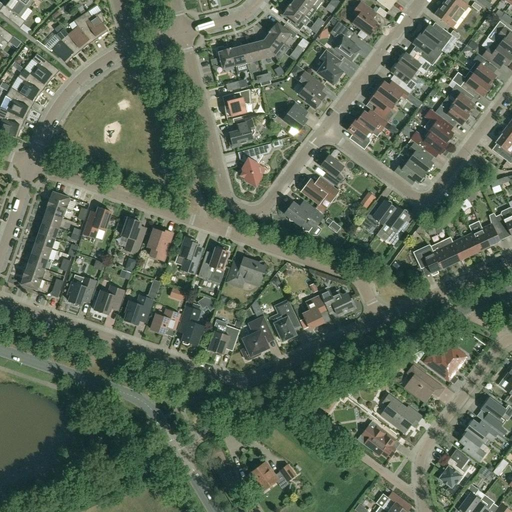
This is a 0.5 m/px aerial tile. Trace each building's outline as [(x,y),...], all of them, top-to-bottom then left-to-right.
[(20,17),(27,7),(17,0),(10,0),(8,3),(6,2),(0,9),(0,13),(20,28),(28,35),(31,31),(23,25),(25,21),(20,17)] [(304,16),(312,6),(303,0),(294,0),(291,5),(290,6),(304,16)] [(322,0),(303,0),(312,6),(316,9),(322,0)] [(389,11),(396,0),(377,0),(377,1),(389,11)] [(469,6),(460,0),(445,0),(442,4),(460,17),(469,6)] [(486,1),(483,6),(488,10),(492,5),(486,1)] [(331,13),(335,8),(329,3),(325,9),(331,13)] [(360,3),(352,14),(357,18),(353,23),(361,30),(357,35),(363,40),(364,38),(365,39),(368,35),(370,36),(378,25),(372,20),(376,15),(360,3)] [(481,8),(474,3),(471,7),(478,12),(481,8)] [(86,12),(81,4),(76,7),(82,15),(86,12)] [(460,17),(442,4),(434,15),(452,29),(460,17)] [(300,22),(304,16),(290,6),(291,5),(290,5),(283,14),(284,15),(283,16),(288,20),(287,23),(299,32),(304,25),(300,22)] [(387,13),(380,8),(376,12),(383,18),(387,14),(387,13)] [(495,15),(500,19),(503,14),(498,10),(495,15)] [(97,39),(108,32),(103,24),(104,23),(101,12),(92,18),(88,11),(86,12),(82,15),(81,16),(97,39)] [(503,14),(500,19),(506,23),(509,18),(503,14)] [(97,39),(81,16),(73,21),(77,27),(69,35),(68,35),(81,51),(88,45),(97,39)] [(318,18),(314,24),(320,28),(324,22),(318,18)] [(338,22),(330,33),(334,37),(336,40),(331,46),(335,49),(351,61),(359,50),(348,42),(352,36),(354,34),(338,22)] [(281,25),(280,26),(277,23),(276,25),(275,24),(268,33),(269,34),(269,33),(283,44),(289,36),(293,39),(297,34),(285,25),(283,27),(281,25)] [(316,34),(320,28),(314,24),(310,29),(316,34)] [(60,25),(55,30),(58,33),(63,29),(60,25)] [(17,49),(21,43),(0,26),(0,42),(3,39),(8,44),(9,43),(17,49)] [(445,46),(452,37),(452,36),(450,35),(442,29),(439,34),(428,26),(421,35),(421,36),(436,47),(437,48),(440,43),(445,46)] [(511,56),(511,41),(509,39),(511,34),(511,33),(504,28),(500,33),(495,29),(488,38),(493,42),(511,56)] [(72,58),(81,51),(68,35),(69,35),(63,29),(58,33),(56,35),(61,41),(52,50),(59,57),(66,64),(72,58)] [(453,31),(450,35),(452,36),(452,37),(457,40),(460,36),(453,31)] [(274,56),(283,44),(269,33),(269,34),(264,41),(274,56)] [(432,53),(436,47),(421,36),(421,35),(420,34),(412,44),(423,52),(420,57),(430,65),(437,56),(432,53)] [(473,49),(477,44),(472,40),(468,45),(473,49)] [(274,56),(264,41),(255,43),(259,60),(274,56)] [(511,57),(511,56),(493,42),(482,56),(491,63),(494,58),(506,66),(511,57)] [(259,60),(255,43),(243,46),(247,63),(259,60)] [(247,63),(243,46),(231,49),(230,50),(235,67),(247,63)] [(293,51),(299,56),(303,50),(297,46),(293,51)] [(235,67),(230,50),(231,49),(230,48),(219,51),(219,53),(218,53),(222,70),(235,67)] [(317,73),(333,85),(336,84),(338,81),(338,79),(343,72),(337,68),(342,62),(327,50),(320,59),(325,62),(317,73)] [(295,62),(299,56),(293,51),(289,57),(295,62)] [(51,80),(60,71),(37,54),(32,60),(38,65),(31,74),(30,74),(46,86),(51,80)] [(431,65),(430,65),(420,57),(416,62),(405,54),(404,55),(403,54),(402,54),(398,60),(398,61),(399,62),(398,63),(413,75),(417,71),(418,71),(424,75),(431,65)] [(496,76),(485,69),(489,64),(478,55),(473,62),(475,64),(469,71),(488,86),(489,86),(496,76)] [(410,79),(413,75),(398,63),(397,64),(396,64),(395,64),(391,70),(391,71),(392,72),(391,73),(402,81),(398,86),(409,94),(416,85),(411,80),(410,79)] [(299,75),(303,70),(296,65),(291,73),(294,76),(299,75)] [(39,95),(46,86),(30,74),(31,74),(24,69),(18,77),(24,82),(18,92),(35,102),(39,95)] [(488,86),(469,71),(464,78),(458,73),(452,81),(458,86),(466,92),(469,94),(473,89),(483,97),(490,87),(489,86),(488,86)] [(317,81),(305,72),(298,82),(305,87),(299,95),(305,100),(304,101),(315,109),(316,108),(318,108),(321,104),(320,102),(325,96),(319,91),(323,85),(317,81)] [(265,82),(270,81),(272,80),(270,73),(263,75),(265,82)] [(260,83),(265,82),(263,75),(256,77),(258,84),(260,83)] [(239,81),(240,88),(248,86),(246,80),(239,81)] [(228,91),(240,88),(239,81),(226,85),(228,91)] [(405,99),(409,94),(398,86),(392,81),(388,86),(384,82),(376,92),(394,105),(401,96),(405,99)] [(474,105),(463,97),(466,92),(458,86),(454,90),(452,89),(445,99),(467,115),(474,105)] [(29,112),(35,102),(18,92),(11,88),(6,96),(0,107),(7,111),(25,120),(29,112)] [(246,104),(249,104),(249,90),(228,95),(229,101),(227,102),(228,106),(225,106),(224,106),(225,109),(225,111),(225,114),(226,116),(226,118),(246,113),(246,104)] [(389,111),(394,105),(376,92),(369,102),(376,107),(373,112),(379,116),(387,123),(389,124),(391,120),(389,119),(393,115),(389,111)] [(467,115),(445,99),(434,113),(446,122),(450,117),(461,126),(469,116),(467,115)] [(303,118),(307,113),(295,104),(283,120),(292,127),(298,131),(306,120),(303,118)] [(35,105),(33,111),(43,113),(44,108),(35,105)] [(20,130),(25,120),(7,111),(0,107),(0,118),(3,120),(0,127),(0,132),(17,138),(20,130)] [(446,122),(434,113),(430,110),(425,118),(429,121),(424,128),(427,130),(445,144),(445,143),(448,140),(450,140),(453,137),(452,135),(452,134),(449,131),(453,127),(446,122)] [(381,130),(387,123),(379,116),(375,121),(364,112),(357,122),(356,122),(371,133),(372,133),(375,129),(378,131),(381,130)] [(252,137),(255,132),(252,120),(236,124),(238,131),(229,133),(231,141),(229,142),(231,148),(241,146),(240,144),(253,141),(252,137)] [(373,133),(372,133),(371,133),(356,122),(357,122),(355,120),(348,130),(359,139),(355,144),(364,150),(370,142),(369,139),(369,138),(373,133)] [(511,128),(508,126),(501,134),(511,142),(511,128)] [(292,127),(289,131),(294,135),(298,131),(292,127)] [(447,145),(445,143),(445,144),(427,130),(422,137),(416,132),(410,140),(433,157),(434,158),(438,153),(440,154),(440,153),(442,154),(445,151),(444,149),(447,145)] [(511,162),(511,142),(501,134),(495,143),(502,149),(498,155),(511,164),(511,162)] [(280,147),(279,140),(272,142),(274,148),(280,147)] [(429,162),(433,157),(410,140),(406,145),(410,148),(408,151),(413,155),(408,161),(425,174),(427,171),(430,170),(432,167),(432,165),(432,164),(429,162)] [(272,149),(270,144),(247,150),(249,157),(242,169),(243,172),(241,176),(244,178),(245,181),(256,187),(262,177),(262,176),(265,169),(259,165),(257,164),(262,155),(269,154),(272,149)] [(343,167),(328,156),(320,167),(330,174),(326,179),(336,187),(343,178),(338,174),(343,167)] [(425,174),(408,161),(404,167),(400,164),(394,173),(411,186),(415,181),(418,183),(419,182),(421,182),(423,179),(423,176),(425,174)] [(330,202),(338,192),(319,178),(315,184),(310,180),(302,192),(319,204),(324,198),(330,202)] [(67,209),(70,201),(68,200),(69,198),(53,192),(52,195),(51,194),(48,202),(67,209)] [(370,211),(377,198),(370,193),(362,206),(370,211)] [(467,199),(471,202),(476,198),(473,194),(467,199)] [(471,202),(467,199),(462,203),(466,207),(471,202)] [(385,224),(396,210),(395,209),(391,206),(391,205),(392,204),(391,203),(391,202),(390,201),(389,201),(388,201),(387,202),(386,202),(385,202),(375,215),(370,211),(360,224),(369,230),(372,226),(374,228),(379,222),(384,226),(385,224)] [(64,217),(67,209),(48,202),(45,210),(46,211),(46,213),(62,218),(63,216),(64,217)] [(322,230),(316,226),(323,217),(312,209),(304,202),(299,208),(293,203),(292,204),(287,206),(288,210),(285,214),(289,218),(289,221),(295,222),(301,226),(303,228),(303,231),(308,232),(309,235),(317,236),(322,230)] [(104,231),(111,212),(98,208),(94,221),(88,219),(82,234),(95,238),(98,229),(104,231)] [(398,229),(408,216),(407,215),(407,214),(407,213),(407,212),(407,211),(406,210),(405,210),(404,210),(403,210),(402,211),(397,208),(395,209),(396,210),(385,224),(390,228),(385,234),(389,236),(386,240),(393,246),(403,233),(398,229)] [(511,212),(510,209),(510,208),(501,212),(500,214),(501,215),(495,217),(502,233),(508,230),(511,237),(511,236),(511,212)] [(452,216),(456,219),(460,213),(456,210),(452,216)] [(59,229),(62,218),(46,213),(42,223),(59,229)] [(497,235),(502,233),(495,217),(493,214),(488,216),(490,225),(482,229),(490,247),(500,242),(497,235)] [(146,229),(139,227),(141,223),(135,220),(135,219),(134,218),(134,217),(133,217),(132,216),(131,217),(130,217),(129,218),(128,218),(122,236),(129,238),(125,250),(137,254),(146,229)] [(456,219),(452,216),(448,221),(452,224),(456,219)] [(490,247),(482,229),(478,221),(468,226),(472,233),(480,251),(490,247)] [(55,239),(59,229),(42,223),(38,233),(55,239)] [(424,229),(420,226),(416,232),(420,235),(424,229)] [(163,261),(172,233),(153,227),(150,236),(151,236),(148,247),(153,249),(150,257),(163,261)] [(51,249),(55,239),(38,233),(35,244),(51,249)] [(480,251),(472,233),(462,238),(470,256),(480,251)] [(461,260),(452,243),(452,242),(450,237),(440,242),(451,265),(461,260)] [(179,256),(176,263),(183,266),(181,270),(193,274),(199,257),(194,255),(198,242),(185,238),(179,256)] [(470,256),(462,238),(452,242),(452,243),(461,260),(470,256)] [(441,270),(451,265),(440,242),(430,247),(433,252),(441,270)] [(48,259),(51,249),(35,244),(31,254),(48,259)] [(68,255),(75,257),(78,247),(71,245),(68,255)] [(441,270),(433,252),(430,247),(430,246),(417,252),(415,256),(421,269),(427,266),(432,276),(438,273),(437,271),(441,270)] [(203,262),(198,276),(210,280),(212,275),(221,278),(222,276),(224,271),(222,270),(228,253),(216,248),(210,264),(203,262)] [(44,270),(48,259),(31,254),(28,264),(44,270)] [(259,286),(260,282),(266,266),(265,265),(265,264),(265,263),(264,262),(263,261),(262,261),(261,261),(260,261),(259,262),(258,263),(243,258),(239,271),(231,269),(227,282),(241,287),(243,281),(259,286)] [(132,272),(136,261),(131,260),(128,261),(125,269),(132,272)] [(42,280),(45,272),(44,272),(44,270),(28,264),(27,266),(26,266),(23,274),(42,280)] [(39,288),(42,280),(23,274),(20,282),(22,282),(21,285),(37,290),(38,288),(39,288)] [(92,293),(96,282),(84,278),(81,286),(75,284),(72,283),(68,295),(71,296),(69,301),(74,303),(74,305),(75,306),(76,307),(78,306),(79,305),(81,306),(83,300),(89,302),(92,293)] [(193,287),(200,289),(202,281),(196,279),(193,287)] [(57,297),(61,287),(55,285),(51,295),(52,295),(57,297)] [(117,311),(124,291),(111,286),(108,294),(101,291),(94,310),(107,315),(110,308),(117,311)] [(330,294),(327,287),(318,291),(326,307),(332,304),(337,316),(354,308),(347,294),(343,295),(339,294),(338,290),(330,294)] [(147,295),(146,298),(153,300),(154,301),(158,292),(150,289),(148,295),(147,295)] [(139,320),(145,322),(153,300),(146,298),(140,296),(137,304),(129,302),(125,312),(127,312),(124,321),(127,322),(128,323),(133,325),(134,324),(137,325),(139,320)] [(309,327),(309,329),(323,322),(320,316),(327,313),(319,297),(306,303),(310,311),(303,314),(304,318),(309,327)] [(289,321),(296,318),(288,301),(275,307),(281,320),(274,323),(275,325),(273,326),(275,331),(277,330),(282,342),(296,335),(289,321)] [(196,345),(200,335),(203,333),(205,327),(195,324),(200,311),(186,307),(178,332),(184,334),(181,343),(187,345),(190,343),(196,345)] [(163,334),(166,327),(174,330),(180,314),(166,310),(164,317),(156,315),(151,330),(163,334)] [(247,348),(241,351),(245,359),(248,360),(258,355),(257,353),(268,348),(266,344),(275,340),(264,317),(249,324),(254,334),(242,339),(247,348)] [(309,327),(304,318),(300,320),(304,329),(309,327)] [(228,339),(236,342),(240,330),(218,323),(211,342),(210,341),(207,348),(209,349),(209,350),(223,355),(228,339)] [(449,381),(467,357),(450,345),(445,352),(440,349),(435,355),(432,353),(424,363),(449,381)] [(420,360),(415,355),(409,358),(417,364),(420,360)] [(438,396),(443,389),(413,366),(407,374),(413,378),(405,388),(425,403),(432,392),(438,396)] [(343,393),(338,389),(320,397),(325,401),(321,407),(329,414),(343,393)] [(416,425),(422,417),(408,407),(406,409),(388,395),(383,403),(388,406),(381,415),(405,433),(413,422),(416,425)] [(501,416),(505,410),(490,398),(481,410),(490,416),(485,423),(490,427),(503,436),(506,432),(500,427),(505,420),(501,416)] [(506,438),(503,436),(490,427),(487,431),(473,421),(465,431),(467,432),(481,442),(484,437),(491,442),(498,433),(501,435),(498,439),(503,442),(506,438)] [(388,456),(390,457),(387,462),(388,463),(397,450),(392,446),(396,440),(387,433),(371,422),(361,435),(368,440),(365,444),(374,451),(373,453),(375,455),(379,457),(381,454),(386,458),(388,456)] [(482,443),(481,442),(467,432),(460,441),(474,452),(470,457),(479,463),(486,453),(479,448),(482,443)] [(456,466),(464,455),(456,450),(444,466),(446,468),(438,479),(448,487),(446,490),(453,495),(458,489),(454,486),(461,477),(465,473),(456,466)] [(249,475),(262,492),(270,486),(278,480),(283,476),(287,482),(296,476),(288,465),(280,471),(280,472),(275,476),(265,463),(257,469),(249,475)] [(498,477),(503,470),(497,466),(492,473),(498,477)] [(471,511),(479,502),(479,503),(481,501),(474,496),(479,490),(471,484),(463,494),(468,498),(460,509),(464,511),(471,511)] [(403,501),(392,493),(382,508),(385,510),(387,511),(406,511),(399,506),(403,501)] [(494,511),(498,507),(491,502),(492,501),(485,495),(481,501),(479,503),(479,502),(471,511),(494,511)] [(257,511),(251,500),(239,507),(241,511),(257,511)]
